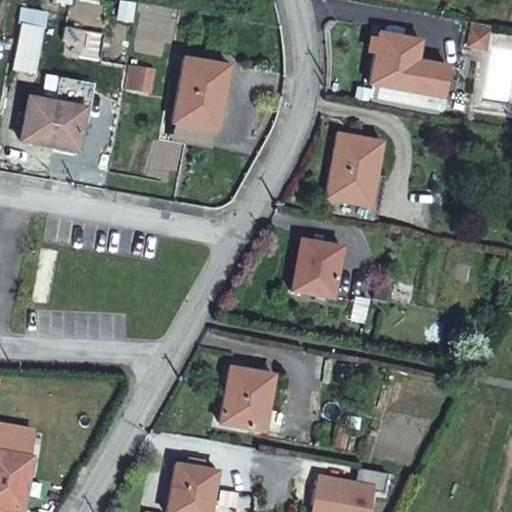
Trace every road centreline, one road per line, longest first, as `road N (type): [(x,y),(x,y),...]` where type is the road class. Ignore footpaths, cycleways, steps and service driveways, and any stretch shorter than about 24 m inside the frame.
road 1 (residential): [(252,213),(0,184)]
road 2 (residential): [(290,0),(317,78),(252,213)]
road 3 (residential): [(252,213),(171,367)]
road 4 (residential): [(0,348),(171,367)]
road 5 (residential): [(171,367),(88,511)]
